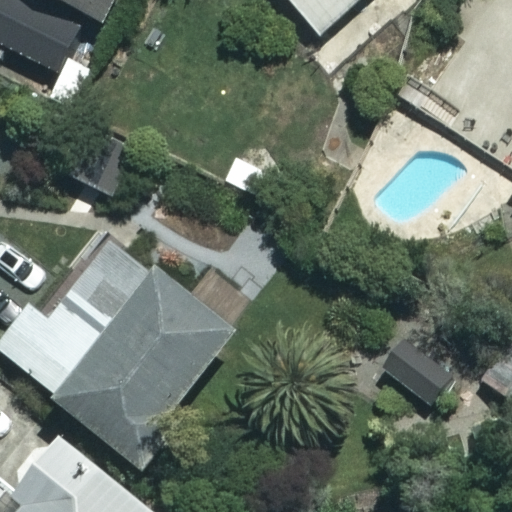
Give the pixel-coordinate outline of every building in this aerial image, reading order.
[(112,0),(62,0),(102,20),(112,0)] [(358,0),(291,0),(323,34),(358,0)] [(178,413),(173,409),(235,337),(115,236),(66,294),(48,279),(0,335),(0,345),(137,462),(178,413)] [(409,330),(380,369),(434,408),(462,368),(409,330)] [(155,511),(58,434),(18,485),(0,471),(0,511),(155,511)]
